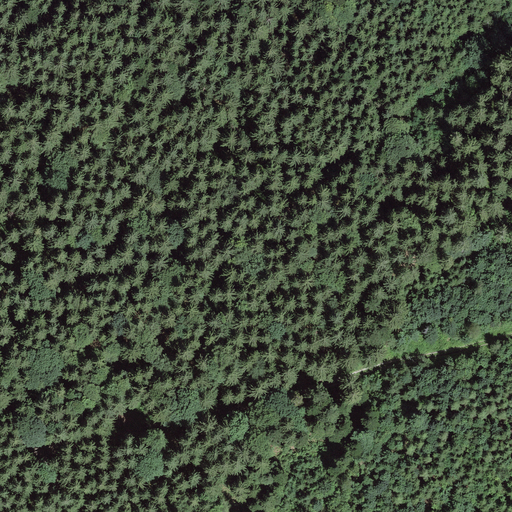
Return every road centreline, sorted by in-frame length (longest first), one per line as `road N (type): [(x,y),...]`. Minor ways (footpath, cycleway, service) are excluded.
road 1 (track): [(511,47),(411,109),(242,239),(190,263),(84,283),(24,325),(7,365),(30,453)]
road 2 (track): [(30,453),(511,334)]
